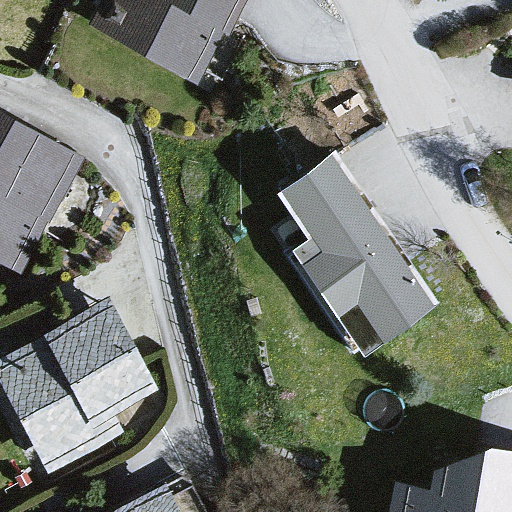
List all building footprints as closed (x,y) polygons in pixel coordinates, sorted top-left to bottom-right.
[(243,0),(102,0),(86,32),(194,90),(243,0)] [(84,155),(0,111),(0,267),(19,278),(84,155)] [(440,305),(333,151),(271,198),(304,243),(291,255),(361,361),(440,305)] [(103,300),(0,358),(0,400),(42,475),(121,431),(114,418),(156,394),(103,300)] [(511,511),(511,452),(438,443),(432,492),(391,487),(387,511),(511,511)] [(176,511),(160,485),(112,511),(176,511)]
